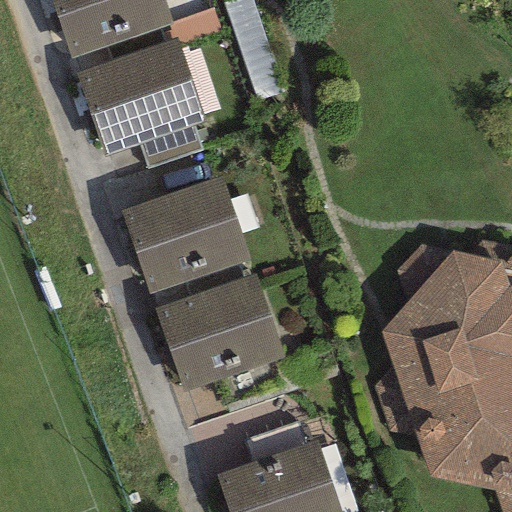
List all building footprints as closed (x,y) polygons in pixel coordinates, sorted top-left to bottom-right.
[(48,0),(68,59),(158,30),(171,25),(170,23),(162,0),(48,0)] [(251,0),(234,0),(222,4),(257,101),(284,92),(251,0)] [(210,8),(170,23),(171,25),(158,30),(163,44),(174,40),(176,46),(219,31),(210,8)] [(163,44),(75,73),(102,157),(137,146),(144,169),(201,151),(192,123),(200,121),(176,46),(174,40),(163,44)] [(220,177),(118,212),(147,294),(248,260),(220,177)] [(511,511),(511,247),(479,242),(465,255),(450,252),(442,262),(419,246),(392,272),(406,301),(379,333),(392,368),(371,389),(388,434),(412,433),(428,476),(492,491),(499,511),(511,511)] [(254,274),(152,310),(182,394),(283,359),(254,274)] [(213,477),(225,511),(338,511),(314,442),(213,477)]
